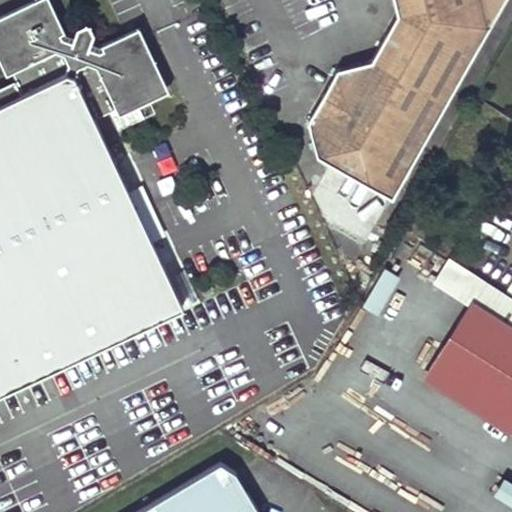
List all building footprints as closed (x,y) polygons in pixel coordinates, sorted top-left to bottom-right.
[(13,83),(19,97),(0,105),(0,394),(178,314),(92,127),(115,117),(138,106),(165,94),(136,30),(99,47),(90,43),(93,35),(89,27),(84,25),(76,29),(73,37),(64,34),(48,0),(35,0),(0,16),(0,66),(4,76),(9,74),(13,83)] [(385,0),(388,15),(365,55),(329,66),(299,119),(312,156),(388,196),(499,0),(385,0)] [(0,88),(0,105),(19,97),(13,83),(0,88)] [(115,117),(120,128),(143,118),(138,106),(115,117)] [(184,301),(194,297),(141,173),(131,178),(184,301)] [(380,313),(400,274),(384,266),(364,305),(380,313)] [(426,366),(511,419),(511,326),(468,299),(426,366)] [(129,511),(257,511),(232,470),(218,460),(129,511)]
